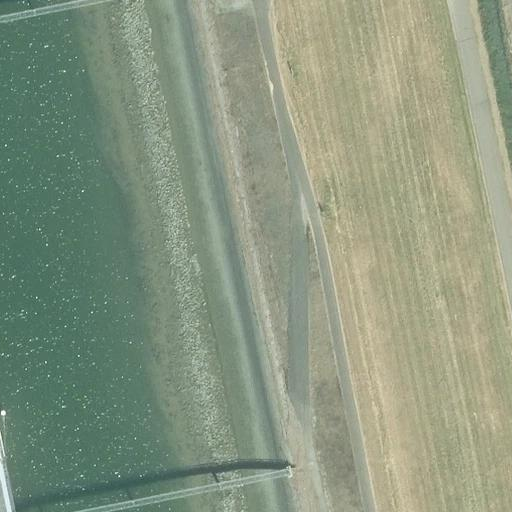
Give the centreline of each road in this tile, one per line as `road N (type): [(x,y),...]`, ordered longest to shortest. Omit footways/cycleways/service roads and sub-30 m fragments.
road 1 (unclassified): [(304,187),(368,511)]
road 2 (unclassified): [(317,511),(303,466),(298,396),(304,187)]
road 3 (unclassified): [(511,251),(460,0)]
road 4 (unclassified): [(304,187),(259,0)]
